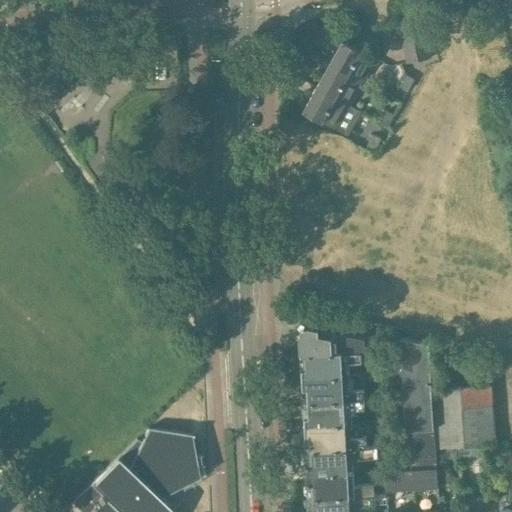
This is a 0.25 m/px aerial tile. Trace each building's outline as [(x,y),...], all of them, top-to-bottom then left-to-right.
[(402,37),(426,32),(424,19),(399,25),(402,37)] [(402,37),(404,50),(429,44),(426,32),(402,37)] [(344,38),(330,62),(364,81),(377,57),(344,38)] [(432,56),(429,44),(404,50),(407,62),(432,56)] [(351,104),(364,81),(330,62),(317,86),(351,104)] [(407,74),(400,85),(409,90),(415,78),(407,74)] [(361,110),(351,104),(317,86),(304,109),(337,128),(348,134),(361,110)] [(388,108),(381,119),(390,124),(396,112),(388,108)] [(375,132),(368,143),(376,148),(383,136),(375,132)] [(292,140),(290,235),(390,238),(392,189),(373,189),(373,212),(328,211),(329,191),(341,191),(342,142),(292,140)] [(511,294),(367,276),(362,316),(508,335),(511,304),(511,294)] [(302,329),(303,353),(367,349),(366,336),(306,325),(302,329)] [(407,428),(435,427),(434,385),(431,341),(402,335),(407,428)] [(304,376),(349,373),(349,369),(343,369),(342,359),(367,358),(367,349),(303,353),(300,356),(300,364),(303,367),(304,376)] [(365,373),(349,373),(304,376),(304,386),(301,389),(302,397),(305,399),(305,400),(366,397),(365,373)] [(494,382),(434,385),(435,427),(436,445),(436,447),(456,446),(458,446),(484,444),(497,443),(494,382)] [(305,400),(305,401),(302,404),(303,411),(305,413),(306,424),(352,422),(352,418),(357,418),(360,414),(360,407),(366,406),(366,397),(305,400)] [(306,424),(306,434),(304,437),(304,444),(307,447),(307,448),(368,444),(368,434),(362,435),(361,427),(358,424),(352,425),(352,422),(306,424)] [(83,511),(167,511),(170,506),(162,499),(165,496),(163,495),(200,474),(191,434),(193,435),(194,433),(149,426),(129,465),(116,453),(90,481),(102,492),(83,511)] [(436,447),(436,445),(435,427),(407,428),(410,468),(385,469),(387,486),(387,488),(439,485),(438,466),(437,466),(437,457),(436,447)] [(497,443),(484,444),(485,454),(498,453),(497,443)] [(368,444),(307,448),(307,450),(303,453),(304,460),(308,461),(308,472),(350,470),(359,469),(358,456),(379,455),(379,444),(368,444)] [(459,455),(485,454),(484,444),(458,446),(459,455)] [(457,456),(456,446),(436,447),(437,457),(457,456)] [(387,492),(387,488),(387,486),(375,486),(375,482),(357,483),(356,484),(351,484),(350,470),(308,472),(309,482),(305,484),(306,492),(310,493),(310,496),(376,492),(387,492)] [(311,509),(310,511),(352,511),(352,502),(358,502),(358,503),(376,502),(376,492),(310,496),(310,497),(306,500),(307,507),(311,509)]
